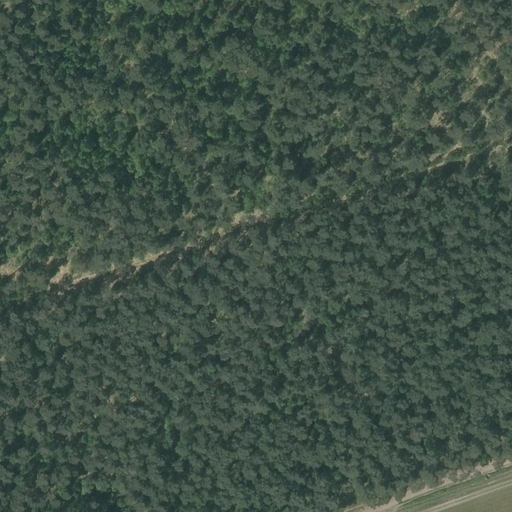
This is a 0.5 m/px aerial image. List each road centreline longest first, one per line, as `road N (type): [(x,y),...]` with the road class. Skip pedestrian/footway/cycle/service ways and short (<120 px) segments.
road 1 (track): [(511,139),(0,302)]
road 2 (track): [(0,369),(111,511)]
